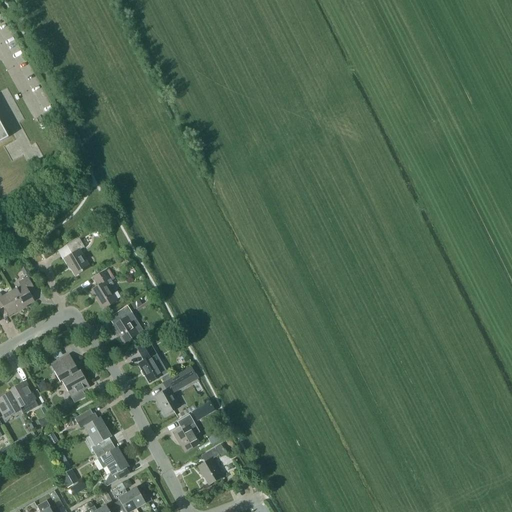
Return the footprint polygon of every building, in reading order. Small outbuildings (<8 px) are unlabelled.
[(0,142),(9,138),(0,121),(0,142)] [(75,276),(90,268),(79,250),(84,247),(79,239),(67,246),(72,254),(64,259),(68,265),(69,265),(75,276)] [(26,266),(21,269),(24,275),(29,272),(26,266)] [(111,281),(105,271),(93,278),(98,286),(92,290),(103,310),(117,301),(107,284),(111,281)] [(21,286),(12,291),(22,309),(35,301),(29,292),(35,289),(28,277),(19,282),(21,286)] [(0,293),(0,292),(0,308),(3,307),(9,316),(22,309),(12,291),(3,297),(0,293)] [(118,318),(112,322),(114,326),(112,327),(115,333),(118,332),(125,343),(139,334),(144,331),(132,312),(128,306),(116,313),(118,318)] [(149,342),(137,348),(145,361),(139,364),(150,383),(163,375),(152,357),(156,355),(149,342)] [(63,359),(51,366),(61,382),(62,382),(79,372),(73,361),(69,356),(63,359)] [(167,390),(155,397),(165,415),(180,407),(172,394),(181,388),(198,378),(191,367),(162,383),(163,384),(163,383),(167,390)] [(79,372),(62,382),(75,403),(86,397),(83,391),(90,388),(86,382),(81,371),(79,372)] [(21,385),(10,391),(11,393),(11,392),(21,409),(22,411),(24,414),(38,406),(35,401),(37,400),(30,388),(27,381),(21,385)] [(44,381),(37,385),(41,392),(48,388),(44,381)] [(0,398),(0,411),(5,420),(22,411),(21,409),(11,392),(11,393),(0,398)] [(210,401),(192,412),(197,421),(215,411),(210,401)] [(55,406),(49,409),(53,415),(58,412),(55,406)] [(189,408),(177,415),(179,419),(191,412),(189,408)] [(84,427),(90,436),(106,427),(100,417),(96,420),(90,410),(75,419),(81,429),(84,427)] [(183,431),(174,435),(178,442),(179,441),(185,452),(200,444),(194,434),(199,431),(194,422),(190,415),(178,422),(183,431)] [(95,446),(92,448),(95,453),(111,444),(108,439),(111,437),(106,427),(90,436),(95,446)] [(53,433),(48,437),(53,445),(58,442),(53,433)] [(114,450),(111,444),(95,453),(98,459),(97,459),(103,468),(107,466),(123,457),(118,447),(114,450)] [(201,456),(205,463),(198,467),(209,485),(222,477),(212,460),(219,455),(220,457),(226,454),(221,445),(201,456)] [(129,467),(123,457),(107,466),(111,473),(105,483),(107,487),(130,474),(127,468),(129,467)] [(67,460),(62,463),(66,470),(71,467),(67,460)] [(79,481),(72,469),(61,475),(67,488),(79,481)] [(129,480),(119,485),(123,494),(133,489),(129,480)] [(78,484),(69,489),(72,495),(81,489),(78,484)] [(137,488),(128,493),(137,509),(145,504),(146,505),(152,501),(145,488),(139,492),(137,488)] [(131,511),(137,509),(128,493),(118,498),(121,502),(115,506),(118,511),(131,511)] [(37,507),(40,511),(60,511),(58,508),(52,511),(46,501),(37,507)]
